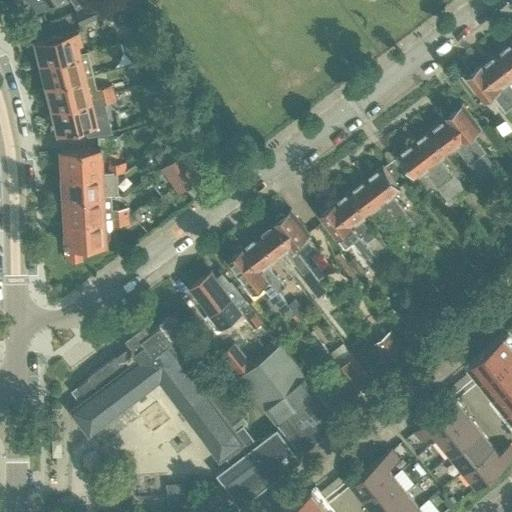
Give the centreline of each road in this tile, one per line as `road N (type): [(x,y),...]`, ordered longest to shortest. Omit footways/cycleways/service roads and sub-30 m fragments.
road 1 (residential): [(15,319),(70,319),(493,0)]
road 2 (residential): [(259,511),(511,306)]
road 3 (residential): [(15,319),(0,103)]
